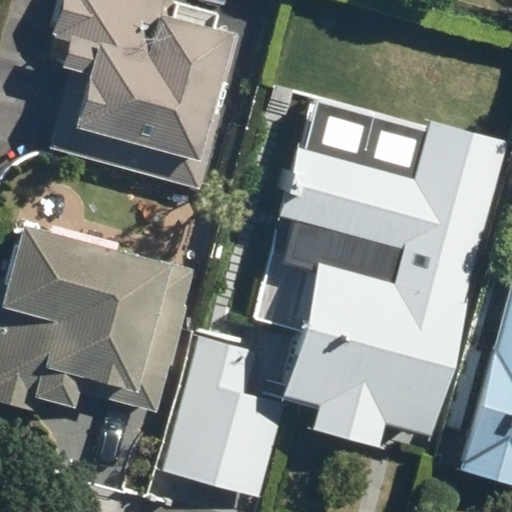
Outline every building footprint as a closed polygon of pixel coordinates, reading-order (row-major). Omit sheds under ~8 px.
[(68,38),(39,147),(191,187),(233,27),(206,20),(209,5),(188,0),(51,0),(43,31),(68,38)] [(284,331),(269,392),(303,401),(297,424),(372,443),(377,423),(424,435),(501,137),(306,88),(267,241),(256,238),(235,319),(284,331)] [(13,218),(0,260),(0,403),(20,410),(25,393),(66,405),(71,391),(144,412),(186,268),(13,218)] [(511,242),(445,468),(511,487),(511,242)] [(194,330),(156,453),(256,484),(283,398),(237,384),(249,347),(194,330)]
